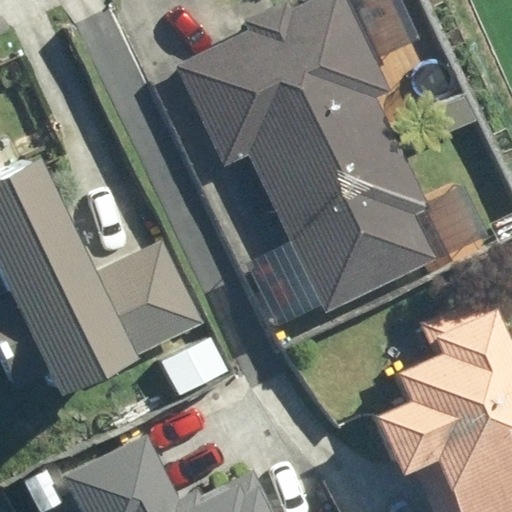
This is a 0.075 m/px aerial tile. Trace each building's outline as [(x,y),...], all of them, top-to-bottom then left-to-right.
[(235,151),(311,308),(422,255),(403,214),(417,206),(365,96),(378,90),(334,0),(294,0),(164,63),(211,163),(235,151)] [(445,0),(453,15),(481,0),(445,0)] [(447,91),(402,113),(414,140),(459,118),(447,91)] [(74,274),(16,153),(0,160),(0,385),(1,387),(25,374),(34,392),(102,359),(105,365),(190,324),(149,239),(74,274)] [(394,453),(419,511),(511,511),(511,412),(476,329),(483,326),(468,290),(406,317),(408,325),(400,327),(408,344),(363,364),(376,392),(342,406),(367,464),(394,453)] [(263,511),(242,467),(206,484),(205,479),(164,498),(134,434),(48,473),(65,511),(263,511)] [(51,497),(36,467),(9,480),(23,511),(51,497)]
